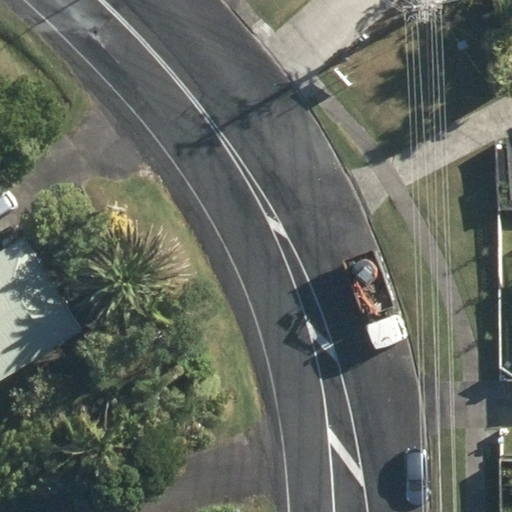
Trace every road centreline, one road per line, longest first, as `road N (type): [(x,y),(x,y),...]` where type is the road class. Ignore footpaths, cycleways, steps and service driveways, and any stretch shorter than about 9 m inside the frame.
road 1 (unclassified): [(347,511),(349,433),(217,111)]
road 2 (residential): [(217,111),(347,0)]
road 3 (unclassified): [(217,111),(118,0)]
